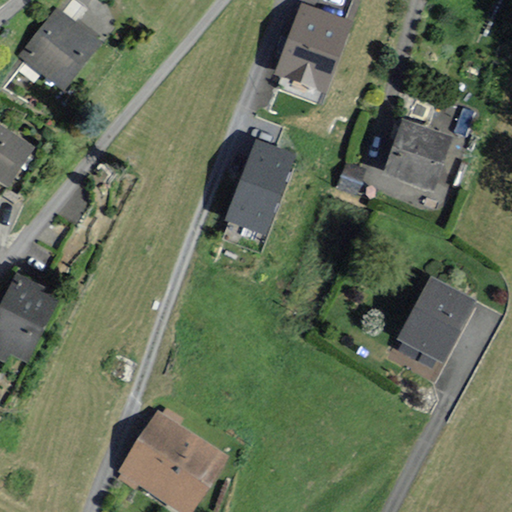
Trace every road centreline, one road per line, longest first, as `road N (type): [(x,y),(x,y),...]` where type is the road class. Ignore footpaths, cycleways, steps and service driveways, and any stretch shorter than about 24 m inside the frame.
road 1 (residential): [(90,511),(286,0)]
road 2 (residential): [(222,0),(0,269)]
